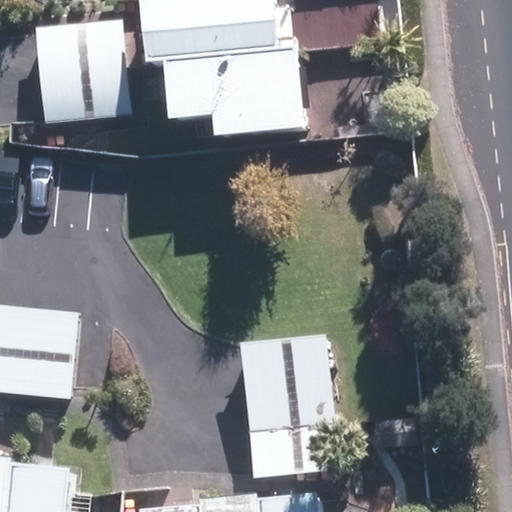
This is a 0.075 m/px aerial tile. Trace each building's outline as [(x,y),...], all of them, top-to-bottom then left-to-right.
[(185,69),(188,115),(189,125),(237,121),(238,140),(302,136),(303,144),(325,143),(319,55),(375,51),(371,0),(228,0),(156,5),(157,20),(46,28),(52,124),(148,118),(144,72),(185,69)] [(91,310),(0,304),(0,392),(85,398),(91,310)] [(260,479),(328,474),(326,444),(345,442),(338,340),(251,346),(260,479)] [(0,511),(104,511),(105,510),(82,508),(87,453),(32,448),(0,445),(0,511)] [(155,511),(334,511),(332,489),(275,495),(212,500),(154,505),(155,511)]
